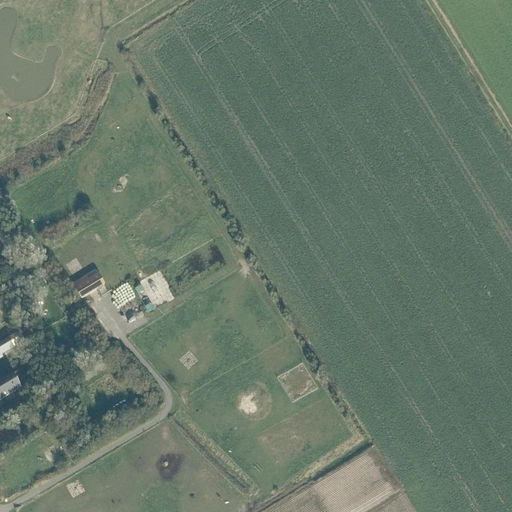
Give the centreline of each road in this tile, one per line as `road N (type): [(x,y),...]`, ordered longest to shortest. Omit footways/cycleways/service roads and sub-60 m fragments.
road 1 (track): [(162,0),(121,26),(118,57),(242,258),(138,319),(121,320),(107,293)]
road 2 (unknown): [(1,511),(160,411)]
